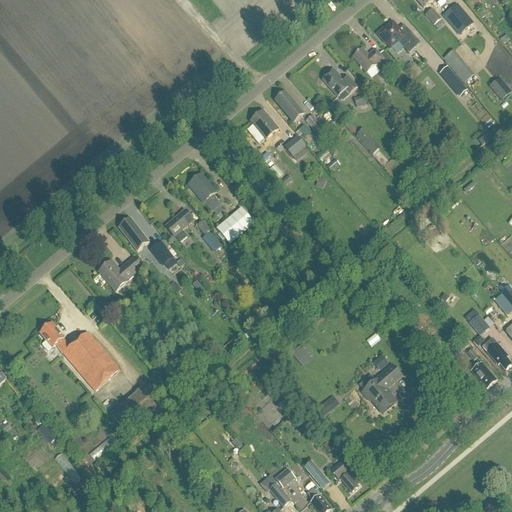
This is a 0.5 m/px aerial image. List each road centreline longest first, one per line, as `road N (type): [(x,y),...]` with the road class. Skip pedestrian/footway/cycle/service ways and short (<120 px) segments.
road 1 (unclassified): [(0,305),(364,0)]
road 2 (tertiary): [(369,511),(427,471),(511,391)]
